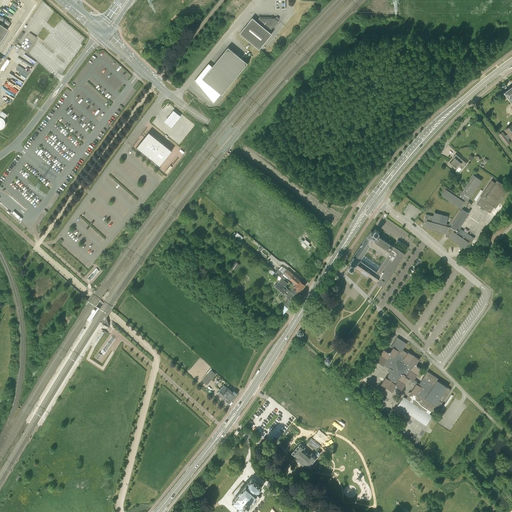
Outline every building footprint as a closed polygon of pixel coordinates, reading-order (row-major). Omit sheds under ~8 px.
[(0,20),(7,26),(11,21),(0,13),(0,20)] [(252,18),(240,33),(259,49),(272,34),(270,32),(279,21),(275,18),(260,18),(257,22),(252,18)] [(212,66),(208,63),(195,80),(213,100),(219,92),(222,94),(247,63),(228,47),(212,66)] [(511,85),(502,94),(503,94),(502,96),(503,97),(505,98),(506,98),(507,97),(511,104),(511,85)] [(164,121),(171,127),(180,116),(173,111),(164,121)] [(511,139),(511,124),(505,130),(506,131),(505,132),(505,133),(503,135),(502,133),(500,134),(508,145),(510,143),(507,140),(511,137),(511,139)] [(143,142),(141,141),(136,147),(159,166),(172,151),(150,133),(143,142)] [(450,163),(456,169),(458,166),(462,169),(466,164),(456,154),(453,157),(454,158),(450,163)] [(425,214),(423,222),(424,222),(424,223),(425,223),(424,227),(445,233),(445,235),(455,242),(465,248),(468,244),(469,245),(472,242),(457,232),(458,230),(469,213),(467,211),(472,204),(467,201),(481,181),(473,175),(459,196),(444,186),(442,190),(444,191),(441,195),(459,208),(448,224),(438,221),(440,215),(433,213),(432,216),(425,214)] [(481,197),(477,204),(481,207),(480,208),(483,210),(484,209),(490,213),(494,206),(495,207),(508,188),(497,180),(495,182),(491,180),(480,197),(481,197)] [(376,280),(374,283),(382,287),(398,263),(405,252),(408,249),(396,241),(393,246),(376,235),(379,232),(375,229),(373,232),(370,231),(349,262),(351,263),(348,266),(352,269),(354,265),(361,270),(361,271),(367,275),(368,274),(376,280)] [(242,237),(237,232),(234,236),(240,241),(243,238),(242,237)] [(307,247),(310,241),(305,239),(302,245),(307,247)] [(236,260),(231,266),(236,269),(241,264),(236,260)] [(293,281),(302,289),(305,285),(287,270),(284,274),(286,276),(293,281)] [(292,301),(297,295),(288,287),(287,288),(285,286),(288,283),(284,280),(281,277),(277,274),(275,277),(279,281),(278,282),(274,286),(289,299),(284,305),(288,308),(294,302),(292,301)] [(302,289),(293,281),(292,282),(291,283),(294,286),(293,287),(299,292),(302,289)] [(297,295),(299,292),(293,287),(294,286),(291,283),(290,285),(288,287),(297,295)] [(101,308),(97,305),(89,318),(93,321),(101,308)] [(383,349),(376,360),(383,365),(384,364),(389,368),(387,370),(390,372),(387,378),(385,377),(381,384),(392,392),(395,387),(397,387),(401,390),(409,379),(411,380),(412,382),(414,382),(416,384),(411,391),(406,399),(432,417),(442,402),(451,390),(447,387),(437,380),(438,379),(427,371),(423,377),(419,383),(414,380),(421,369),(417,366),(416,364),(419,359),(408,352),(404,357),(399,353),(401,351),(406,344),(397,337),(395,341),(391,346),(393,347),(390,352),(388,352),(383,349)] [(223,385),(217,393),(229,403),(237,394),(233,391),(232,392),(227,387),(227,388),(223,385)] [(333,423),(343,430),(346,425),(336,419),(333,423)] [(308,443),(317,450),(321,446),(312,438),(308,443)] [(308,468),(317,457),(320,453),(318,451),(315,455),(314,455),(311,452),(310,455),(303,449),(305,447),(300,443),(292,453),(295,456),(294,458),(297,461),(299,462),(302,465),(304,464),(308,468)] [(253,505),(260,497),(257,494),(258,494),(256,493),(261,488),(251,479),(246,484),(245,483),(243,486),(237,494),(235,496),(235,497),(231,501),(237,506),(236,508),(241,511),(246,506),(247,506),(250,503),(253,505)]
